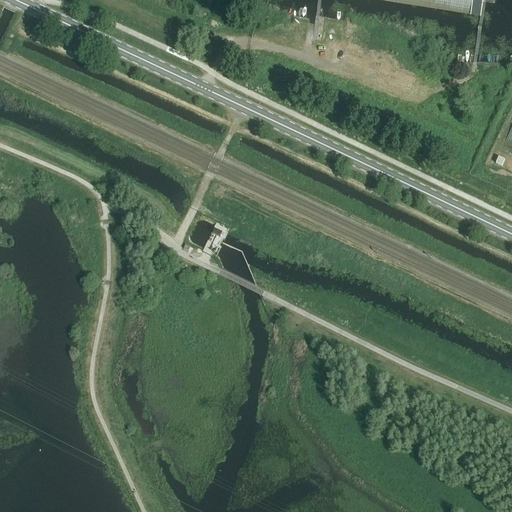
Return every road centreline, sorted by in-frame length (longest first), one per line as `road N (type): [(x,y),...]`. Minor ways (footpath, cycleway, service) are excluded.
road 1 (tertiary): [(511,235),(14,0)]
road 2 (track): [(382,78),(250,42),(235,44),(212,69)]
